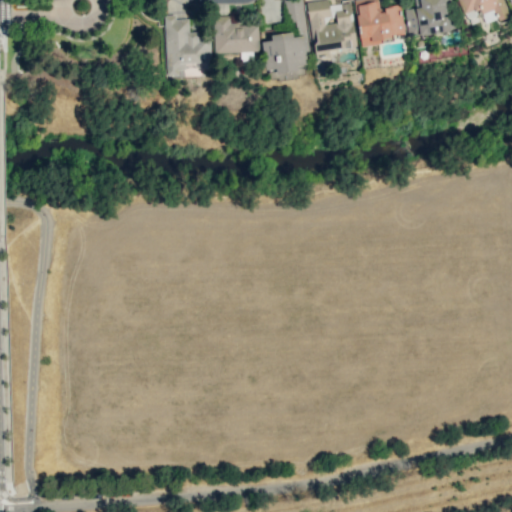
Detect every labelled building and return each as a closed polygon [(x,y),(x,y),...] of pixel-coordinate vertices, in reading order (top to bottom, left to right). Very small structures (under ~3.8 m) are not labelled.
[(304,30),(302,0),(284,0),(286,22),(295,22),(296,31),(304,30)] [(315,0),(306,1),(313,53),(356,47),(350,3),(328,5),(327,0),(315,0)] [(404,9),(407,36),(450,31),(446,0),(413,0),(414,7),(404,9)] [(457,0),(462,13),(480,7),(485,22),(498,17),(499,19),(508,16),(501,0),(457,0)] [(360,45),(390,41),(390,35),(403,33),(400,5),(380,7),(379,2),(355,5),(360,45)] [(166,76),(185,75),(184,63),(205,62),(204,38),(197,38),(197,31),(189,32),(188,19),(176,19),(176,15),(164,15),(166,76)] [(228,15),(213,16),(214,52),(258,51),(258,24),(228,24),(228,15)] [(307,64),(303,35),(293,36),(292,32),(270,34),(270,40),(261,41),(264,70),(274,69),(275,73),(298,70),(297,65),(307,64)]
